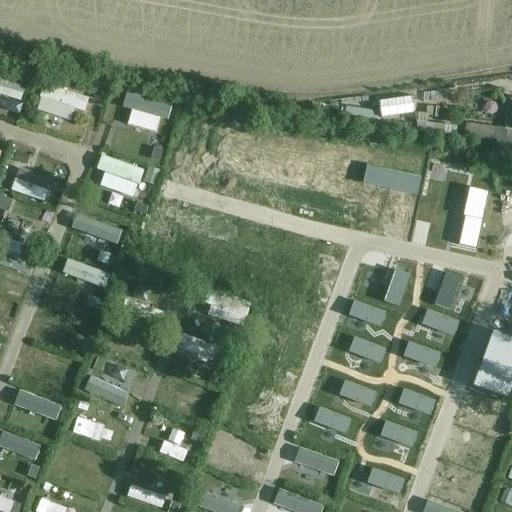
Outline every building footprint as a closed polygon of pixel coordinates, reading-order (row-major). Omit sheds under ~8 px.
[(100,112),(107,88),(63,75),(56,99),(100,112)] [(145,89),(137,112),(178,126),(186,104),(145,89)] [(384,104),(401,105),(402,94),(385,92),(384,104)] [(466,124),(464,140),(511,146),(511,101),(509,101),(506,129),(466,124)] [(0,136),(0,153),(16,158),(21,144),(0,136)] [(129,149),(124,162),(132,164),(128,176),(155,185),(163,161),(129,149)] [(57,192),(62,181),(35,169),(30,181),(57,192)] [(253,315),(256,286),(225,282),(223,296),(236,298),(234,313),(253,315)] [(55,315),(92,328),(100,307),(63,294),(55,315)] [(0,318),(17,323),(21,309),(0,303),(0,318)] [(289,325),(285,336),(313,346),(317,335),(289,325)] [(202,327),(197,341),(229,352),(234,338),(202,327)] [(511,399),(511,335),(499,331),(478,387),(511,399)] [(36,368),(55,375),(63,354),(44,347),(36,368)] [(430,366),(452,372),(455,360),(433,354),(430,366)] [(187,371),(184,384),(222,393),(225,379),(187,371)] [(385,390),(388,378),(376,375),(373,387),(385,390)] [(404,388),(398,402),(440,417),(445,403),(404,388)] [(31,389),(22,410),(56,424),(65,403),(31,389)] [(189,422),(185,433),(198,438),(202,427),(189,422)] [(256,444),(260,432),(237,424),(233,436),(256,444)] [(182,434),(178,446),(201,454),(205,441),(182,434)] [(232,457),(265,471),(271,457),(239,442),(232,457)] [(180,498),(183,486),(148,478),(145,491),(180,498)] [(0,479),(0,496),(16,503),(22,487),(0,479)] [(298,511),(326,511),(330,502),(304,493),(298,511)]
